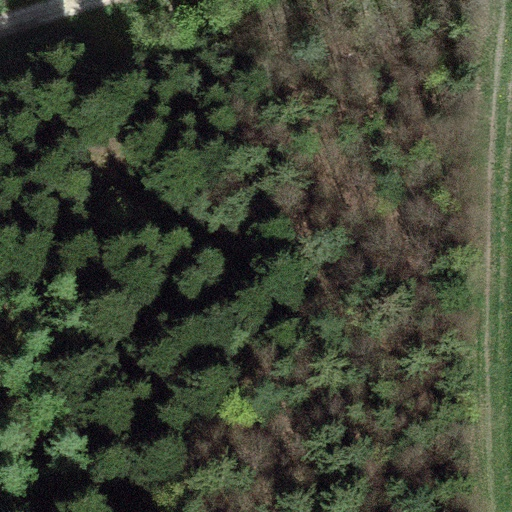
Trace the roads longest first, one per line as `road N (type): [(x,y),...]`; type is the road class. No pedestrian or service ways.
road 1 (track): [(511,12),(498,205),(511,506)]
road 2 (track): [(118,0),(0,38)]
